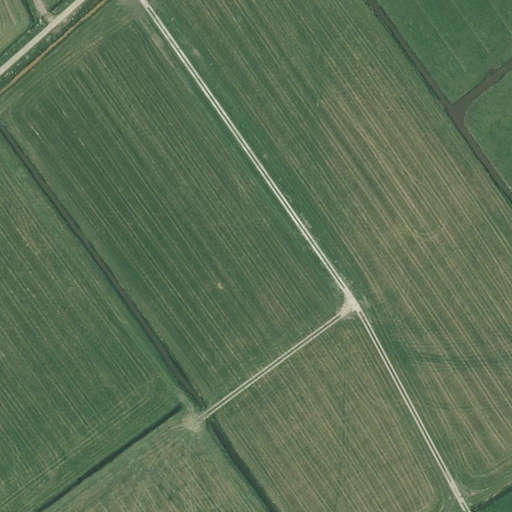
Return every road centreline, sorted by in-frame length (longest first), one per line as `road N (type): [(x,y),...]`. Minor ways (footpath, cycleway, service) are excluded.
road 1 (track): [(141,0),(353,305),(205,415)]
road 2 (track): [(353,305),(465,511)]
